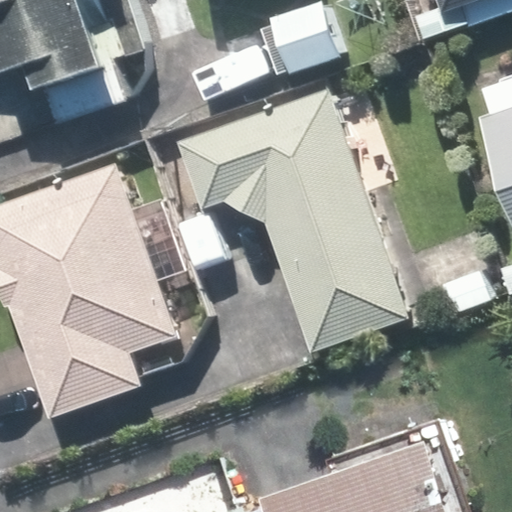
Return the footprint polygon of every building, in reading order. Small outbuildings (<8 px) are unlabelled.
[(104,0),(0,0),(0,14),(9,12),(29,74),(56,66),(64,90),(129,69),(104,0)] [(340,4),(291,23),(308,70),(358,50),(340,4)] [(343,92),(194,142),(217,208),(240,199),(284,222),(329,353),(424,321),(343,92)] [(511,114),(499,119),(511,155),(511,114)] [(132,165),(0,212),(0,227),(14,268),(8,269),(23,309),(29,306),(68,418),(159,386),(147,353),(193,337),(132,165)] [(493,272),(453,286),(464,313),(502,299),(493,272)] [(472,511),(447,441),(284,499),(286,503),(258,511),(254,511),(254,510),(248,511),(472,511)]
